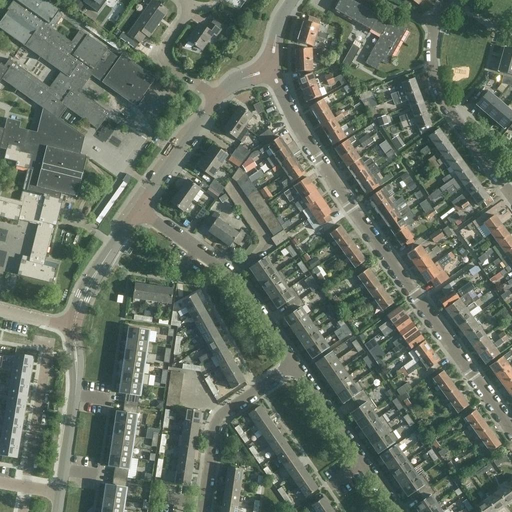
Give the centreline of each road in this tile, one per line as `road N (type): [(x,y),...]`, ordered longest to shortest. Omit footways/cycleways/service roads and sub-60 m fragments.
road 1 (residential): [(511,430),(385,261),(294,123),(270,67)]
road 2 (residential): [(138,209),(229,276),(292,364)]
road 3 (residential): [(511,195),(439,94),(430,60),(435,22)]
road 4 (residential): [(292,364),(215,421),(201,511)]
road 5 (residential): [(292,364),(394,511)]
road 6 (residential): [(59,493),(76,372),(73,325)]
road 7 (residential): [(23,487),(48,343)]
road 8 (residential): [(138,209),(216,98)]
road 9 (residential): [(73,325),(85,289),(138,209)]
road 10 (residential): [(216,98),(164,57),(187,13),(183,0)]
